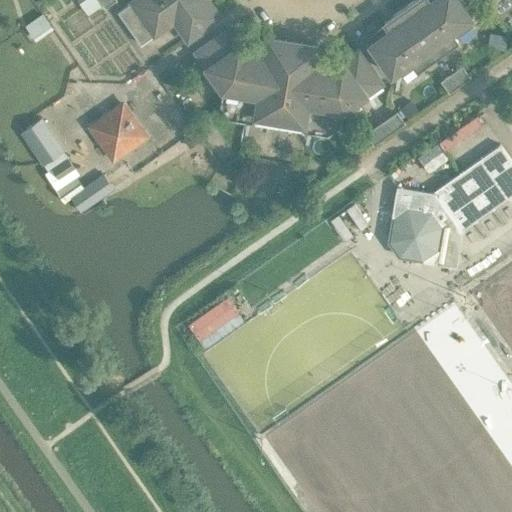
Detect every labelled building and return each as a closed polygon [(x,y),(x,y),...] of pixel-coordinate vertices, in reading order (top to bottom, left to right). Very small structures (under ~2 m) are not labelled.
[(132,0),(131,1),(118,11),(141,43),(155,34),(174,20),(188,39),(221,16),(209,0),(132,0)] [(472,16),(460,0),(422,0),(420,2),(418,0),(412,0),(404,6),(438,53),(458,38),(455,35),(472,24),(468,19),(472,16)] [(511,3),(511,0),(491,0),(500,12),(511,3)] [(415,64),(417,67),(438,53),(404,6),(392,14),(396,19),(389,24),(387,23),(370,35),(374,40),(370,42),(392,73),(395,70),(399,75),(415,64)] [(266,55),(246,52),(229,28),(196,50),(223,88),(259,94),(256,114),(305,122),(308,103),(344,109),(382,82),(358,49),(334,66),(315,63),(318,43),(269,35),(266,55)] [(442,80),(449,89),(469,76),(462,66),(442,80)] [(412,101),(401,108),(406,116),(417,108),(412,101)] [(128,148),(127,146),(145,134),(123,103),(92,125),(114,156),(119,152),(121,154),(128,148)] [(374,142),(404,121),(397,111),(367,132),(374,142)] [(22,130),(42,160),(49,170),(53,168),(69,157),(54,134),(42,117),(22,130)] [(459,228),(464,229),(511,194),(511,161),(500,143),(435,188),(435,193),(398,186),(389,240),(393,241),(399,252),(399,256),(424,260),(425,256),(434,249),(438,250),(443,225),(452,218),(459,228)] [(69,157),(53,168),(59,177),(76,167),(69,157)] [(114,187),(104,173),(71,195),(81,210),(114,187)]
